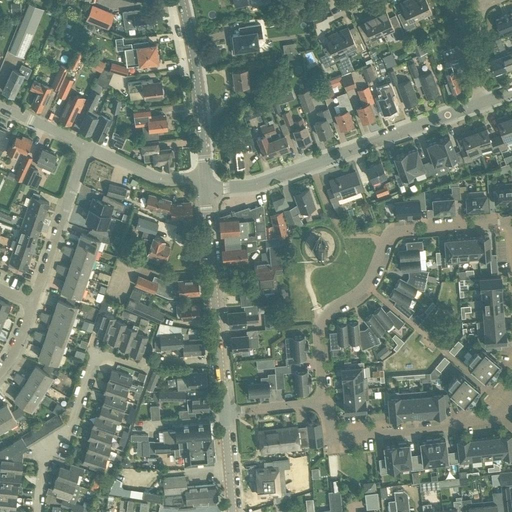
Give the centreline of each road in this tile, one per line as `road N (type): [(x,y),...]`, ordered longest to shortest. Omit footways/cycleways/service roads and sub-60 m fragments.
road 1 (residential): [(511,220),(386,234),(366,286),(319,315),(323,402)]
road 2 (unclassified): [(204,190),(252,186),(476,107)]
road 3 (residential): [(32,511),(40,450),(68,428),(93,354),(146,371)]
road 4 (residential): [(511,396),(491,417),(451,426),(331,436),(323,402)]
road 5 (tertiary): [(223,410),(204,190)]
road 6 (tertiary): [(204,176),(179,0)]
road 7 (residential): [(32,303),(86,146)]
road 8 (residential): [(204,176),(146,175),(86,146)]
